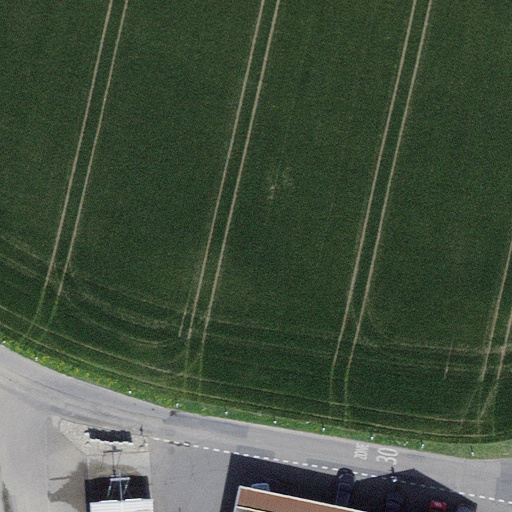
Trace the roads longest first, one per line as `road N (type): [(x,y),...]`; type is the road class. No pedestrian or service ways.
road 1 (residential): [(17,391),(511,484)]
road 2 (residential): [(17,391),(27,511)]
